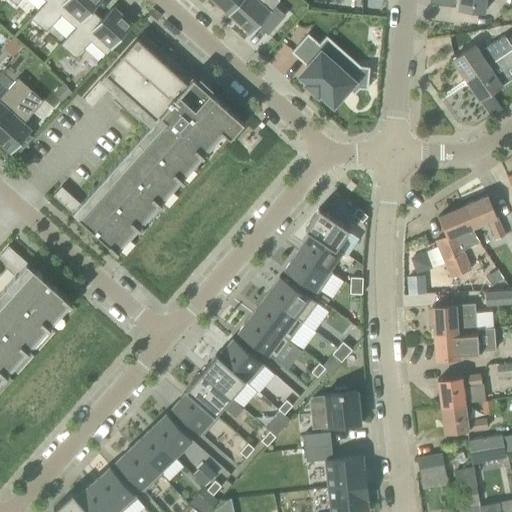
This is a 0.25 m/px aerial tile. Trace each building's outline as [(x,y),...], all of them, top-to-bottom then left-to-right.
[(91,10),(93,11),(102,0),(47,0),(46,1),(31,18),(46,32),(61,15),(75,28),(91,10)] [(211,0),(228,15),(228,16),(242,0),(211,0)] [(259,26),(269,34),(285,16),(275,7),(272,11),(271,10),(271,11),(262,3),(265,0),(242,0),(228,16),(229,16),(250,34),(249,35),(250,35),(259,26)] [(459,0),(459,10),(484,11),(485,0),(459,0)] [(75,28),(61,44),(75,58),(90,41),(106,55),(133,26),(112,7),(101,19),(93,11),(91,10),(75,28)] [(348,89),(354,94),(359,88),(367,89),(370,68),(360,66),(357,70),(349,63),(343,70),(322,52),(325,49),(308,34),(292,52),(308,66),(300,75),(307,82),(306,84),(318,95),(320,93),(334,105),(348,89)] [(475,45),(452,59),(466,80),(488,65),(504,55),(511,49),(511,45),(504,34),(479,51),(475,45)] [(16,54),(22,47),(12,38),(6,45),(16,54)] [(165,63),(137,38),(105,74),(133,100),(165,63)] [(511,49),(504,55),(488,65),(466,80),(480,101),(502,86),(511,79),(511,75),(509,70),(511,67),(511,49)] [(165,120),(193,88),(202,79),(200,76),(197,80),(193,77),(187,83),(165,63),(133,100),(157,121),(161,116),(165,120)] [(0,123),(29,91),(16,79),(0,96),(0,123)] [(202,79),(193,88),(165,120),(78,217),(108,244),(117,252),(224,132),(230,138),(244,122),(210,92),(213,89),(202,79)] [(83,99),(92,107),(109,88),(100,80),(83,99)] [(73,92),(64,83),(57,89),(65,99),(73,92)] [(42,102),(29,91),(0,123),(0,142),(11,153),(14,150),(18,154),(34,136),(30,133),(32,130),(24,123),(42,102)] [(80,203),(61,186),(54,195),(73,212),(80,203)] [(489,222),(496,239),(505,235),(488,196),(463,206),(472,229),(489,222)] [(470,270),(464,253),(456,235),(472,229),(463,206),(438,216),(446,236),(436,241),(451,278),(470,270)] [(311,231),(341,251),(336,247),(349,228),(319,208),(305,229),(310,232),(311,231)] [(367,217),(358,209),(353,215),(362,223),(367,217)] [(328,270),(341,251),(311,231),(310,232),(298,250),(328,270)] [(20,272),(28,263),(9,246),(1,255),(20,272)] [(328,270),(298,250),(285,270),(315,290),(328,270)] [(433,268),(426,251),(410,258),(417,274),(433,268)] [(0,383),(72,302),(63,294),(33,268),(0,305),(0,383)] [(486,277),(492,286),(503,278),(502,275),(498,269),(486,277)] [(333,296),(344,279),(331,271),(320,288),(333,296)] [(266,295),(295,317),(309,297),(280,276),(266,295)] [(426,293),(425,276),(408,277),(409,294),(426,293)] [(351,277),(350,285),(362,286),(363,278),(351,277)] [(362,286),(350,286),(350,294),(362,294),(362,286)] [(488,293),(488,305),(511,303),(511,297),(511,291),(488,293)] [(266,295),(252,313),(282,335),(295,317),(266,295)] [(476,303),(432,306),(434,333),(478,330),(476,303)] [(267,354),(282,335),(252,313),(238,332),(267,354)] [(434,333),(436,360),(480,357),(478,330),(434,333)] [(246,379),(261,362),(234,338),(219,355),(246,379)] [(286,339),(276,360),(290,367),(300,345),(286,339)] [(337,348),(346,356),(352,350),(343,342),(337,348)] [(346,356),(337,348),(332,354),(341,362),(346,356)] [(230,397),(246,379),(219,355),(217,354),(201,371),(230,397)] [(325,368),(319,363),(311,372),(317,377),(325,368)] [(511,363),(497,365),(499,378),(511,376),(511,363)] [(214,415),(215,414),(230,397),(201,371),(185,389),(187,391),(214,415)] [(480,375),(438,380),(441,407),(465,403),(463,386),(482,384),(480,375)] [(348,391),(348,388),(340,388),(333,389),(334,393),(315,395),(314,395),(316,412),(326,411),(328,428),(329,428),(344,426),(347,426),(348,429),(360,428),(360,426),(360,424),(361,424),(359,408),(362,408),(361,393),(358,394),(357,390),(348,391)] [(199,432),(214,415),(187,391),(172,408),(199,432)] [(292,405),(286,400),(278,409),(284,414),(292,405)] [(494,400),(482,401),(484,414),(495,412),(494,400)] [(441,407),(445,433),(487,428),(486,418),(468,421),(465,403),(441,407)] [(167,413),(149,430),(175,456),(192,439),(167,413)] [(277,422),(269,431),(275,437),(283,428),(277,422)] [(133,445),(158,472),(175,456),(149,430),(133,445)] [(305,449),(334,446),(332,431),(303,434),(305,449)] [(275,437),(269,432),(261,441),(267,446),(275,437)] [(501,434),(485,437),(489,460),(505,457),(501,434)] [(501,436),(504,452),(511,451),(511,434),(501,436)] [(254,449),(247,444),(239,453),(246,458),(254,449)] [(141,488),(158,472),(133,445),(116,462),(141,488)] [(329,488),(367,484),(365,471),(365,469),(363,470),(363,468),(362,456),(343,458),(335,459),(334,446),(305,449),(306,462),(326,460),(328,475),(329,488)] [(442,454),(418,458),(421,476),(445,472),(442,454)] [(204,486),(216,475),(208,466),(196,478),(204,486)] [(110,467),(92,483),(116,510),(134,494),(110,467)] [(460,504),(479,501),(476,485),(473,468),(454,472),(457,489),(460,504)] [(221,486),(215,480),(207,489),(213,495),(221,486)] [(75,497),(87,511),(114,511),(116,510),(92,483),(76,497),(75,497)] [(368,498),(367,484),(329,488),(331,502),(331,511),(367,511),(366,502),(366,501),(366,500),(368,499),(368,498)] [(208,511),(218,501),(204,487),(188,504),(195,510),(197,511),(208,511)] [(87,511),(75,497),(76,497),(72,492),(53,509),(56,511),(87,511)] [(511,511),(511,498),(500,501),(500,502),(480,506),(479,506),(480,511),(511,511)]
